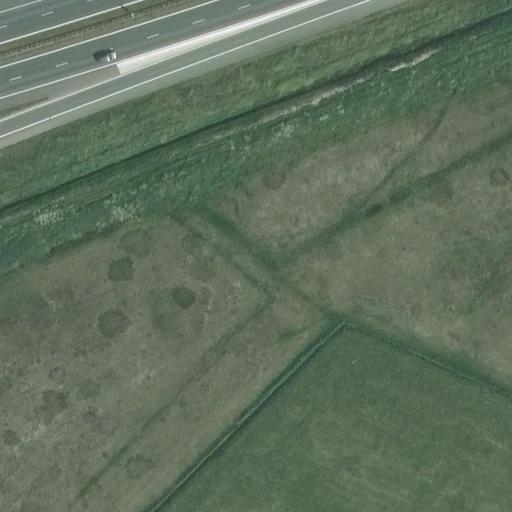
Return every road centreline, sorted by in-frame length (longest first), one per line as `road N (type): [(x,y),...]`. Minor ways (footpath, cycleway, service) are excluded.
road 1 (motorway): [(0,132),(353,0)]
road 2 (motorway): [(0,82),(262,0)]
